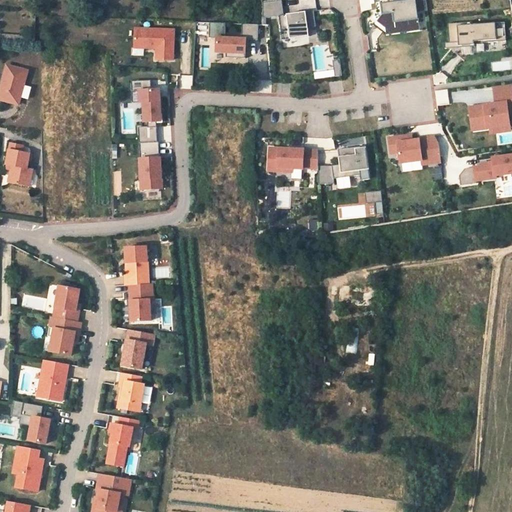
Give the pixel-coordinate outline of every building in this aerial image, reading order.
[(279,16),(284,15),(282,0),(262,3),(262,19),(279,16)] [(291,0),(292,10),(316,8),(315,0),(291,0)] [(359,0),(360,11),(371,10),(369,0),(359,0)] [(417,3),(416,0),(399,0),(400,5),(393,6),(393,3),(382,5),(383,14),(377,22),(386,29),(396,28),(396,30),(410,28),(410,25),(420,23),(418,11),(422,10),(421,2),(417,3)] [(284,15),(279,16),(282,35),(290,34),(291,39),(310,36),(308,27),(316,26),(314,11),(293,14),(293,16),(288,17),(288,14),(284,15)] [(505,22),(450,27),(451,44),(507,39),(505,22)] [(242,39),(217,37),(216,54),(249,56),(250,39),(258,40),(259,25),(243,24),(242,39)] [(196,41),(205,42),(206,28),(198,27),(196,41)] [(177,67),(178,37),(134,35),(133,54),(160,55),(160,66),(177,67)] [(509,61),(492,61),(492,71),(510,70),(509,61)] [(24,85),(28,71),(7,66),(0,92),(0,99),(19,105),(21,97),(24,85)] [(314,80),(334,77),(333,70),(314,73),(314,80)] [(178,76),(179,89),(193,88),(192,75),(178,76)] [(24,85),(21,97),(28,99),(31,88),(24,85)] [(164,90),(141,91),(143,122),(166,121),(164,90)] [(438,102),(447,102),(447,90),(438,90),(438,102)] [(511,118),(511,99),(511,91),(494,93),(496,109),(485,111),(485,113),(480,114),(479,112),(470,113),(472,125),(480,124),(481,134),(490,133),(498,132),(499,137),(510,135),(508,119),(511,118)] [(473,135),(481,134),(480,124),(472,125),(473,135)] [(422,165),(441,162),(439,143),(435,136),(419,139),(419,140),(405,142),(405,136),(389,138),(391,154),(400,153),(401,163),(422,160),(422,165)] [(160,141),(140,142),(143,190),(163,189),(160,141)] [(22,152),(23,145),(11,143),(7,165),(12,166),(9,182),(30,186),(33,169),(28,168),(30,154),(22,152)] [(368,161),(366,146),(339,149),(341,165),(333,166),(318,166),(318,168),(319,184),(335,184),(334,179),(361,175),(360,170),(359,162),(368,161)] [(309,150),(270,148),(269,171),(292,172),(292,168),(303,169),(303,168),(318,168),(318,166),(318,151),(309,150)] [(511,173),(511,152),(493,155),(494,161),(474,164),(477,182),(497,179),(497,175),(511,173)] [(359,162),(360,170),(369,169),(368,161),(359,162)] [(434,180),(442,179),(441,168),(433,169),(434,180)] [(146,288),(143,250),(122,252),(122,264),(124,264),(124,267),(123,268),(124,280),(122,280),(123,289),(127,289),(146,288)] [(146,288),(127,289),(129,325),(148,324),(147,304),(150,303),(149,287),(146,288)] [(48,322),(72,326),(73,316),(70,315),(74,294),(53,291),(48,322)] [(48,322),(46,321),(42,341),(47,342),(45,356),(66,359),(67,352),(65,352),(66,348),(68,349),(72,349),(75,331),(71,330),(72,326),(48,322)] [(156,339),(124,334),(118,369),(144,373),(148,349),(154,350),(156,339)] [(63,369),(39,365),(33,402),(57,405),(61,382),(59,381),(60,376),(62,376),(63,369)] [(136,388),(137,381),(118,377),(115,390),(117,391),(120,391),(118,404),(115,404),(114,412),(130,414),(131,407),(137,408),(140,389),(136,388)] [(29,440),(47,443),(51,420),(41,418),(43,406),(14,401),(12,416),(21,418),(20,424),(32,426),(29,440)] [(134,423),(116,420),(114,428),(109,427),(108,436),(106,446),(125,449),(128,431),(133,432),(134,423)] [(40,450),(18,446),(17,455),(22,456),(19,474),(17,487),(39,491),(41,474),(40,474),(40,469),(42,470),(44,459),(39,459),(40,450)] [(13,473),(19,474),(22,456),(17,455),(13,473)] [(124,498),(127,483),(95,478),(93,493),(95,494),(94,502),(95,502),(94,506),(91,506),(89,511),(113,511),(114,510),(119,511),(121,498),(124,498)] [(28,511),(30,505),(8,502),(6,511),(28,511)]
